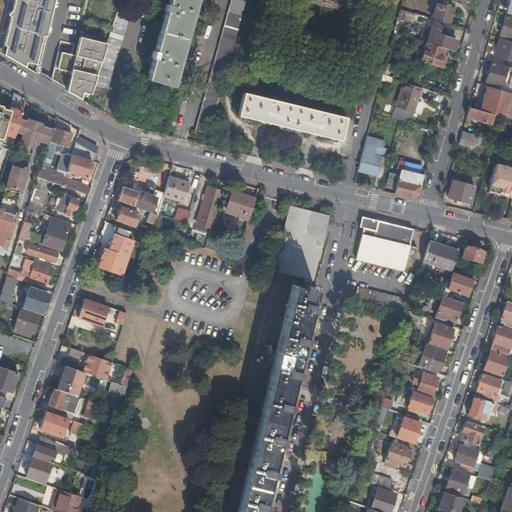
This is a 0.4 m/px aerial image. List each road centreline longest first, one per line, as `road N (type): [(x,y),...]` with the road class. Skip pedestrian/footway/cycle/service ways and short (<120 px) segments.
road 1 (residential): [(0,474),(119,140)]
road 2 (tertiary): [(119,140),(426,213)]
road 3 (residential): [(506,233),(412,511)]
road 4 (residential): [(426,213),(488,0)]
road 5 (tertiary): [(0,72),(119,140)]
